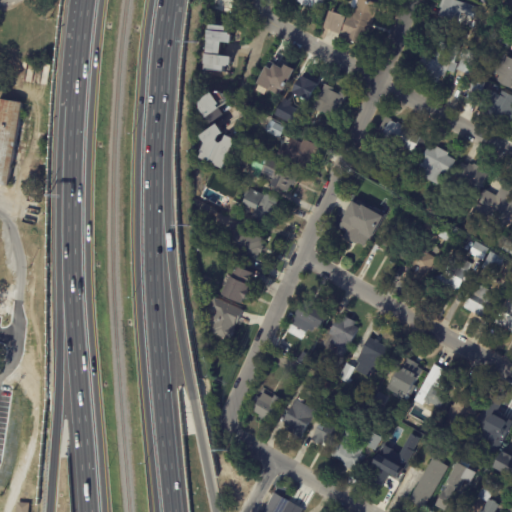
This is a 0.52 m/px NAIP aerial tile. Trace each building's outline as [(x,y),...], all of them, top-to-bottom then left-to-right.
[(212,0),(231,0),(229,13),(221,11),(221,12),(216,11),(216,9),(211,8),(212,0)] [(304,7),(299,6),(300,4),(294,2),(294,0),(323,0),(320,11),(304,6),(304,7)] [(362,0),(378,6),(363,48),(342,40),(343,37),(321,29),(327,12),(344,18),(345,14),(350,16),(356,0),(362,0)] [(439,15),(445,0),(452,0),(465,4),(466,3),(477,7),(473,18),(462,14),(459,23),(439,16),(439,15)] [(500,14),(509,17),(505,24),(497,20),(500,14)] [(230,44),(230,45),(222,44),(220,57),(231,59),(230,67),(228,67),(228,68),(224,68),(224,74),(205,71),(206,66),(204,65),(206,55),(207,55),(208,42),(207,42),(208,32),(209,32),(210,26),(226,28),(225,34),(229,35),(229,36),(231,36),(230,44)] [(508,34),(506,38),(511,41),(508,50),(495,43),(501,31),(508,34)] [(443,78),(439,76),(435,84),(413,75),(421,56),(432,61),(439,43),(447,46),(448,43),(460,48),(454,63),(456,64),(453,74),(446,71),(443,78)] [(468,76),(456,70),(464,50),(478,56),(470,76),(468,76)] [(511,58),(511,89),(499,84),(501,78),(493,74),(497,63),(500,65),(504,56),(511,59),(511,58)] [(272,64),(291,75),(281,94),(267,86),(271,80),(265,77),(271,64),(272,64)] [(305,78),(318,85),(304,110),(289,103),(296,91),(290,88),(298,74),(305,78)] [(477,99),(466,95),(472,79),(484,83),(478,99),(477,99)] [(330,88),(333,90),(332,93),(338,96),(339,93),(347,97),(343,107),(340,106),(334,120),(320,113),(319,114),(312,110),(324,85),(330,88)] [(511,121),(511,123),(480,108),(491,87),(511,97),(511,121)] [(221,96),(223,95),(228,102),(219,108),(224,115),(210,126),(205,119),(198,110),(198,102),(209,94),(212,98),(219,92),(221,96)] [(10,188),(0,186),(0,99),(25,104),(10,188)] [(275,116),(293,124),(300,108),(282,100),(275,116)] [(254,113),(261,117),(257,123),(251,119),(254,113)] [(391,122),(395,125),(396,123),(415,133),(414,135),(420,138),(412,153),(381,136),(388,121),(391,122)] [(271,122),(286,130),(280,140),(265,133),(271,122)] [(219,126),(224,133),(219,137),(217,140),(223,143),(227,136),(237,140),(224,169),(214,164),(214,163),(201,158),(203,152),(202,152),(206,143),(201,136),(217,124),(219,126)] [(305,127),(312,130),(308,138),(301,135),(305,127)] [(321,149),(309,172),(277,155),(282,144),(287,147),(288,146),(298,151),(303,140),(321,149)] [(428,147),(434,150),(435,148),(448,153),(446,157),(455,161),(447,177),(442,175),(437,186),(419,178),(423,169),(417,167),(426,147),(428,147)] [(250,150),(258,153),(256,159),(247,156),(250,150)] [(296,182),(289,196),(279,192),(278,194),(268,189),(272,181),(260,175),(264,167),(262,166),(263,163),(265,164),(267,159),(280,166),(279,168),(298,177),(296,182)] [(470,165),(473,167),(474,165),(480,169),(479,171),(488,175),(473,202),(450,189),(455,181),(460,184),(462,179),(456,176),(462,164),(467,167),(469,164),(470,165)] [(374,170),(381,174),(378,180),(375,179),(373,182),(369,179),(374,170)] [(383,176),(390,179),(385,189),(378,186),(383,176)] [(483,190),(495,197),(503,183),(511,187),(511,212),(500,235),(491,230),(493,226),(480,220),(478,224),(470,220),(472,215),(470,214),(483,190)] [(394,184),(400,187),(397,193),(391,190),(394,184)] [(354,205),(346,201),(351,190),(360,194),(354,205)] [(277,201),(274,207),(280,210),(272,228),(251,218),(254,211),(241,205),(247,191),(262,198),(264,195),(277,201)] [(362,213),(373,218),(360,243),(343,234),(350,219),(352,220),(353,217),(355,218),(359,211),(362,213)] [(433,233),(432,234),(422,228),(428,217),(439,224),(433,233)] [(262,249),(259,254),(258,254),(255,262),(222,246),(231,226),(263,241),(260,247),(263,248),(262,249)] [(401,254),(383,245),(394,226),(411,236),(401,254)] [(426,238),(434,242),(427,255),(435,259),(427,275),(417,270),(415,275),(407,271),(424,237),(426,238)] [(482,262),(468,255),(474,243),(488,250),(482,262)] [(505,260),(496,276),(482,268),(490,253),(505,260)] [(470,265),(471,266),(467,274),(469,275),(464,284),(461,283),(457,292),(449,288),(436,292),(434,278),(442,276),(452,255),(470,265)] [(230,276),(222,294),(242,303),(244,297),(246,298),(249,291),(248,290),(250,285),(248,285),(254,273),(236,265),(231,276),(230,276)] [(487,291),(486,294),(494,297),(490,305),(489,304),(481,319),(463,309),(471,294),(469,293),(474,284),(487,291)] [(243,308),(237,322),(235,322),(233,326),(233,325),(231,328),(234,329),(229,340),(227,338),(226,340),(211,334),(213,331),(211,330),(213,324),(208,322),(213,312),(207,309),(213,295),(243,308)] [(511,333),(494,324),(505,304),(507,305),(511,298),(511,333)] [(310,305),(328,315),(319,330),(316,328),(313,334),(308,331),(307,334),(292,326),(296,318),(294,318),(303,301),(310,305)] [(349,321),(355,325),(354,327),(358,330),(343,358),(334,354),(338,348),(331,344),(333,340),(329,338),(339,320),(344,323),(346,319),(349,321)] [(369,337),(373,339),(374,338),(379,341),(379,343),(391,348),(380,373),(357,363),(369,337)] [(296,352),(303,354),(301,360),(294,357),(296,352)] [(415,362),(420,365),(417,370),(420,372),(414,384),(415,385),(410,395),(397,387),(399,383),(395,380),(407,358),(415,362)] [(348,365),(357,369),(350,384),(338,377),(345,363),(348,365)] [(446,371),(439,384),(450,390),(440,408),(430,402),(428,405),(421,401),(427,391),(425,390),(425,389),(421,386),(434,364),(446,371)] [(386,376),(396,381),(390,393),(379,387),(386,376)] [(325,381),(331,384),(328,389),(323,386),(325,381)] [(291,433),(288,431),(291,426),(282,421),(295,399),(297,400),(305,387),(314,392),(307,406),(316,411),(300,438),(291,433)] [(274,395),(284,401),(271,422),(252,411),(255,405),(252,403),(256,396),(259,398),(262,393),(272,399),(274,395)] [(462,398),(480,407),(473,422),(462,417),(456,430),(442,424),(451,405),(453,406),(457,396),(462,398)] [(497,412),(510,419),(505,428),(509,430),(503,441),(482,429),(487,420),(483,418),(488,407),(497,412)] [(325,444),(322,449),(310,443),(315,435),(310,432),(315,422),(321,425),(323,421),(339,429),(329,447),(325,444)] [(421,426),(428,429),(425,434),(418,431),(421,426)] [(365,456),(357,471),(354,470),(353,471),(343,465),(344,463),(329,455),(343,429),(349,432),(348,433),(355,437),(352,442),(359,446),(360,445),(363,447),(360,453),(365,456)] [(361,443),(368,430),(382,438),(374,450),(361,443)] [(396,457),(381,484),(365,476),(388,434),(404,443),(396,457)] [(453,439),(461,444),(456,452),(449,447),(453,439)] [(511,457),(511,476),(511,478),(493,468),(502,452),(503,453),(503,452),(511,457)] [(476,457),(487,463),(485,468),(473,462),(476,457)] [(409,500),(408,500),(431,458),(447,467),(423,509),(409,500)] [(449,511),(450,511),(435,504),(443,488),(445,489),(447,484),(445,482),(456,459),(469,465),(467,469),(474,472),(469,483),(463,480),(458,490),(454,488),(451,494),(465,500),(459,511),(449,511)] [(480,511),(486,502),(477,498),(490,475),(501,481),(495,492),(494,491),(489,501),(490,502),(491,501),(495,503),(494,504),(498,506),(494,511),(480,511)] [(302,507),(299,511),(261,511),(273,490),(302,507)] [(17,511),(18,503),(27,504),(26,511),(17,511)]
